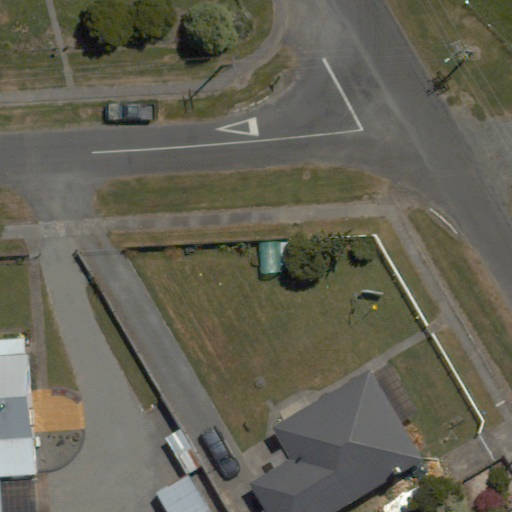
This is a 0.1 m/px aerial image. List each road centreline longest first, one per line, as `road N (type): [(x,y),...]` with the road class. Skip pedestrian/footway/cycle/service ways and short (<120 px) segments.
road 1 (residential): [(0,157),(359,130),(414,134)]
road 2 (residential): [(414,134),(457,179),(511,271)]
road 3 (residential): [(336,0),(414,134)]
